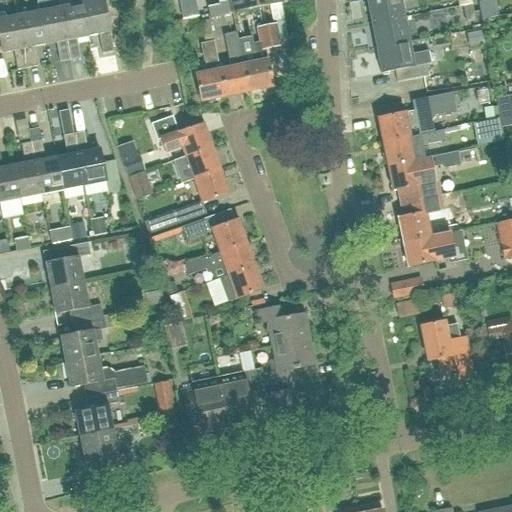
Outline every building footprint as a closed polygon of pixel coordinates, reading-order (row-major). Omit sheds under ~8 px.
[(37,12),(44,45),(55,43),(58,63),(69,61),(58,8),(56,0),(45,0),(35,2),(37,12)] [(101,0),(98,0),(80,4),(86,37),(98,35),(101,54),(112,52),(101,0)] [(233,0),(227,1),(229,14),(281,4),(279,0),(233,0)] [(364,0),(369,24),(402,18),(398,0),(364,0)] [(69,61),(78,59),(74,40),(86,37),(80,4),(58,8),(69,61)] [(470,5),(461,7),(464,22),(473,21),(470,5)] [(37,12),(16,16),(27,69),(36,67),(32,48),(44,45),(37,12)] [(0,50),(1,54),(13,52),(17,71),(27,69),(16,16),(6,18),(3,13),(0,13),(0,50)] [(369,24),(374,48),(407,42),(402,18),(369,24)] [(196,23),(199,43),(210,41),(207,21),(196,23)] [(240,55),(247,92),(271,87),(263,50),(276,47),(272,26),(258,29),(260,41),(250,44),(252,53),(240,55)] [(218,71),(223,97),(247,92),(240,55),(235,32),(222,35),(229,69),(218,71)] [(194,76),(199,102),(223,97),(218,71),(212,42),(199,45),(202,62),(203,62),(205,74),(194,76)] [(407,42),(374,48),(379,75),(393,72),(395,83),(426,77),(424,65),(429,65),(426,52),(409,55),(407,42)] [(437,82),(455,78),(452,65),(434,69),(437,82)] [(511,97),(495,99),(496,128),(511,126),(511,97)] [(376,119),(381,143),(432,133),(432,132),(425,98),(409,102),(412,112),(376,119)] [(181,147),(185,158),(209,149),(201,125),(177,134),(171,117),(150,125),(156,142),(159,141),(164,154),(181,147)] [(12,124),(14,144),(27,143),(25,123),(12,124)] [(30,143),(40,195),(61,191),(55,157),(43,160),(37,130),(27,132),(30,143)] [(381,143),(386,167),(423,160),(422,159),(419,144),(438,141),(436,131),(432,132),(432,133),(381,143)] [(73,135),(83,186),(104,182),(107,193),(120,190),(114,161),(101,164),(98,149),(86,151),(83,133),(73,135)] [(55,157),(61,191),(83,186),(73,135),(62,137),(66,155),(55,157)] [(12,166),(19,199),(40,195),(30,143),(20,145),(23,164),(12,166)] [(185,158),(192,180),(218,171),(209,149),(185,158)] [(423,160),(386,167),(391,192),(402,189),(405,203),(436,196),(430,167),(439,165),(437,156),(422,159),(423,160)] [(137,157),(122,162),(127,176),(142,170),(137,157)] [(0,203),(19,199),(12,166),(1,168),(0,164),(0,203)] [(218,171),(192,180),(201,203),(226,194),(218,171)] [(126,179),(131,193),(147,188),(142,173),(126,179)] [(408,217),(397,219),(402,243),(439,235),(438,229),(446,227),(451,226),(448,210),(439,212),(436,196),(405,203),(408,217)] [(142,223),(147,235),(205,215),(200,202),(142,223)] [(511,220),(496,224),(504,258),(511,255),(511,220)] [(208,232),(204,221),(181,229),(187,245),(206,238),(204,234),(208,232)] [(220,254),(244,245),(236,222),(211,231),(219,252),(220,254)] [(438,229),(439,235),(440,242),(449,241),(446,227),(438,229)] [(402,243),(407,268),(433,262),(430,250),(440,248),(439,243),(440,242),(439,235),(402,243)] [(58,261),(44,264),(49,289),(82,282),(78,257),(89,255),(87,243),(55,249),(58,261)] [(228,276),(253,267),(244,245),(220,254),(219,252),(182,266),(185,276),(209,268),(214,281),(218,279),(218,280),(228,276)] [(218,280),(227,303),(261,290),(253,267),(228,276),(218,280)] [(82,282),(49,289),(54,314),(68,311),(70,323),(101,317),(99,305),(87,307),(82,282)] [(168,297),(176,321),(190,316),(181,292),(168,297)] [(282,306),(255,311),(257,324),(265,322),(270,347),(308,340),(303,314),(284,318),(282,306)] [(112,327),(109,315),(101,317),(70,323),(73,335),(59,337),(64,363),(97,356),(94,342),(101,340),(99,330),(104,329),(112,327)] [(500,346),(505,372),(511,370),(511,337),(511,331),(510,331),(508,319),(484,324),(487,341),(500,339),(502,346),(500,346)] [(442,322),(420,327),(427,362),(437,360),(440,372),(455,369),(457,380),(474,377),(468,352),(457,355),(453,336),(445,337),(442,322)] [(308,340),(270,347),(275,372),(267,374),(270,386),(296,381),(294,369),(313,366),(308,340)] [(97,356),(64,363),(69,388),(82,386),(84,397),(116,391),(116,389),(146,383),(143,367),(113,373),(107,368),(100,370),(97,356)] [(218,390),(226,428),(252,423),(248,404),(260,402),(256,382),(253,371),(217,378),(219,390),(218,390)] [(196,414),(200,434),(226,428),(218,390),(215,379),(199,382),(200,385),(179,390),(184,417),(196,414)] [(179,417),(171,380),(156,383),(164,420),(179,417)] [(73,411),(78,437),(111,430),(107,405),(118,403),(116,391),(84,397),(87,409),(73,411)] [(111,430),(78,437),(83,462),(97,459),(99,471),(131,464),(128,452),(116,455),(111,430)]
